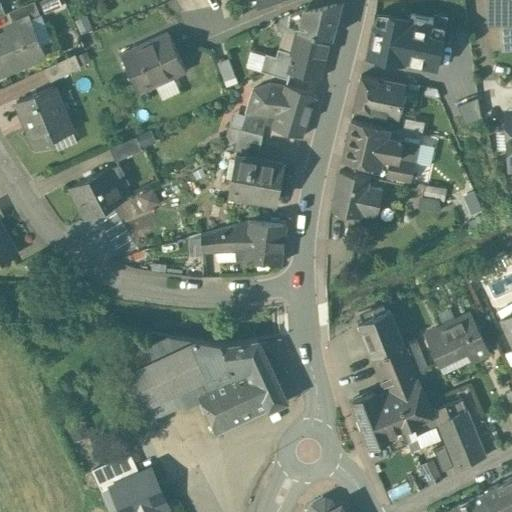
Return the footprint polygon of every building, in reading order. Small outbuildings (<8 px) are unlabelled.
[(0,0),(0,14),(9,11),(35,0),(34,0),(33,0),(6,12),(0,0)] [(40,13),(35,0),(9,11),(14,22),(30,16),(31,18),(40,13)] [(339,0),(332,0),(306,7),(300,28),(331,36),(339,0)] [(405,5),(377,0),(376,0),(364,60),(393,67),(397,48),(406,6),(405,5)] [(456,6),(405,2),(405,5),(406,6),(397,48),(418,51),(420,40),(449,44),(450,36),(456,6)] [(466,7),(456,6),(450,36),(470,39),(466,7)] [(306,7),(290,12),(287,25),(296,27),(300,28),(306,7)] [(290,12),(281,17),(278,28),(295,32),(296,27),(287,25),(290,12)] [(16,27),(0,34),(0,73),(46,54),(31,18),(30,16),(14,22),(16,27)] [(511,23),(500,24),(502,50),(511,49),(511,23)] [(300,28),(296,27),(295,32),(291,51),(293,71),(294,72),(320,77),(331,36),(300,28)] [(169,30),(123,52),(141,91),(187,70),(169,30)] [(277,56),(266,54),(262,69),(289,78),(294,72),(293,71),(291,51),(279,48),(277,56)] [(76,53),(46,67),(51,80),(81,66),(76,53)] [(223,83),(234,81),(229,56),(218,59),(223,83)] [(472,56),(449,66),(458,88),(475,81),(472,56)] [(404,84),(362,75),(354,107),(398,116),(404,84)] [(271,81),(253,88),(246,112),(264,115),(276,116),(285,84),(271,81)] [(315,93),(285,83),(285,84),(276,116),(275,116),(273,125),(303,134),(315,93)] [(55,85),(18,100),(18,102),(22,101),(32,124),(28,125),(36,145),(73,129),(55,85)] [(473,96),(456,101),(462,120),(479,115),(473,96)] [(246,112),(246,113),(241,127),(263,133),(265,122),(273,125),(275,116),(264,115),(246,112)] [(401,125),(420,129),(422,120),(403,116),(401,125)] [(386,128),(351,121),(345,155),(380,162),(382,154),(385,136),(386,128)] [(241,127),(239,127),(234,153),(236,153),(236,152),(259,156),(263,133),(241,127)] [(136,136),(110,148),(116,160),(142,148),(136,136)] [(402,139),(385,136),(382,154),(390,155),(398,157),(402,139)] [(259,156),(236,152),(236,153),(229,190),(277,199),(284,161),(259,156)] [(398,157),(390,155),(386,175),(411,180),(415,160),(398,157)] [(109,166),(71,186),(88,217),(125,197),(109,166)] [(371,175),(339,169),(330,208),(361,215),(362,212),(368,184),(371,175)] [(446,187),(424,183),(422,195),(444,199),(446,187)] [(382,187),(368,184),(362,212),(376,215),(382,187)] [(137,194),(146,209),(160,201),(151,186),(137,194)] [(473,189),(461,194),(469,213),(480,208),(473,189)] [(287,222),(251,218),(250,219),(245,257),(281,262),(287,222)] [(250,219),(201,232),(202,250),(236,249),(237,257),(245,258),(245,257),(250,219)] [(0,257),(14,249),(0,223),(0,257)] [(390,308),(358,320),(357,320),(372,356),(373,355),(372,354),(384,349),(385,352),(387,351),(386,349),(404,342),(390,308)] [(511,310),(499,316),(500,317),(503,315),(511,334),(511,310)] [(471,312),(426,333),(440,362),(468,349),(472,357),(489,349),(471,312)] [(170,335),(118,359),(144,418),(200,392),(217,431),(232,423),(193,338),(170,335)] [(243,340),(222,342),(193,338),(232,423),(269,406),(269,407),(287,399),(259,337),(243,340)] [(428,365),(417,340),(405,344),(415,370),(428,365)] [(404,342),(386,349),(387,351),(385,352),(384,349),(372,354),(373,355),(387,390),(375,394),(373,389),(352,397),(371,443),(388,436),(391,444),(418,433),(417,431),(432,425),(436,423),(415,370),(405,344),(404,342)] [(462,397),(433,408),(457,466),(486,454),(467,408),(466,408),(462,397)] [(168,511),(164,504),(147,511),(125,511),(114,486),(140,474),(130,452),(92,469),(111,511),(168,511)] [(427,483),(441,477),(433,455),(418,461),(427,483)] [(140,474),(114,486),(125,511),(147,511),(164,504),(165,504),(150,469),(140,474)] [(511,511),(511,475),(483,490),(494,511),(511,511)] [(494,511),(483,490),(447,508),(448,511),(494,511)] [(336,505),(332,497),(326,495),(311,502),(310,509),(311,511),(345,511),(341,503),(336,505)]
